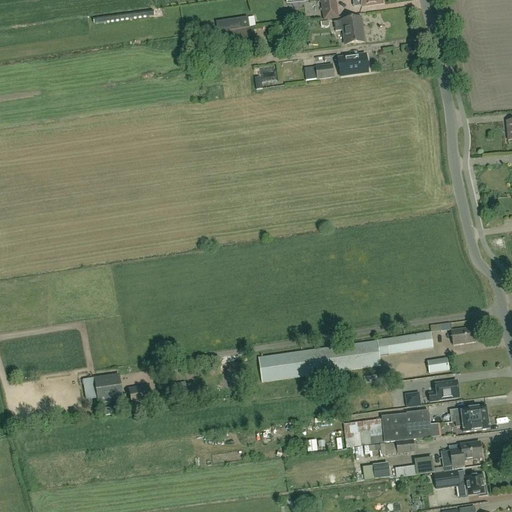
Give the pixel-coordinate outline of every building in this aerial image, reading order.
[(305,0),(288,0),(288,6),(295,5),(295,10),(306,9),(305,0)] [(320,0),(321,0),(323,14),(336,12),(334,0),(320,0)] [(248,18),(238,19),(240,30),(249,28),(255,27),(254,17),(248,18)] [(335,32),(343,31),(345,31),(347,45),(363,43),(360,19),(334,22),(335,32)] [(228,32),(226,21),(216,23),(217,33),(228,32)] [(224,54),(256,49),(253,28),(220,33),(224,54)] [(310,42),(309,33),(301,34),(302,43),(310,42)] [(340,77),(368,73),(365,56),(338,60),(340,77)] [(316,81),(334,79),(332,65),(315,68),(316,81)] [(453,346),(475,343),(473,329),(451,332),(453,346)] [(379,357),(433,349),(431,335),(258,359),(261,383),(380,367),(379,357)] [(447,363),(429,366),(430,375),(448,372),(447,363)] [(90,406),(99,405),(122,401),(120,389),(118,375),(94,379),(82,381),(86,400),(89,400),(90,406)] [(410,382),(397,384),(397,391),(411,388),(410,382)] [(438,402),(438,401),(458,398),(456,383),(435,386),(436,395),(428,396),(429,403),(438,402)] [(167,399),(180,396),(178,384),(165,387),(167,399)] [(132,408),(151,404),(148,387),(129,390),(132,408)] [(341,407),(349,406),(348,394),(340,395),(341,407)] [(420,407),(419,394),(405,396),(406,409),(420,407)] [(458,410),(459,417),(453,417),(454,422),(486,418),(484,406),(458,410)] [(346,448),(362,447),(384,445),(384,444),(431,439),(428,412),(406,414),(406,415),(381,418),(381,420),(343,426),(346,448)] [(486,418),(454,422),(455,427),(461,426),(461,428),(461,430),(462,433),(487,429),(486,418)] [(318,430),(316,423),(304,426),(306,433),(318,430)] [(289,425),(278,426),(279,434),(290,433),(289,425)] [(381,456),(414,452),(413,443),(369,448),(369,453),(381,452),(381,456)] [(463,461),(481,459),(479,444),(460,447),(461,451),(450,452),(452,467),(464,466),(463,461)] [(418,476),(435,475),(434,459),(417,460),(418,476)] [(388,464),(373,466),(373,467),(362,469),(364,481),(389,478),(388,464)] [(398,469),(399,480),(417,479),(417,468),(398,469)] [(483,482),(482,475),(464,478),(466,491),(467,491),(468,496),(478,495),(479,498),(486,497),(485,487),(482,488),(482,482),(483,482)]
